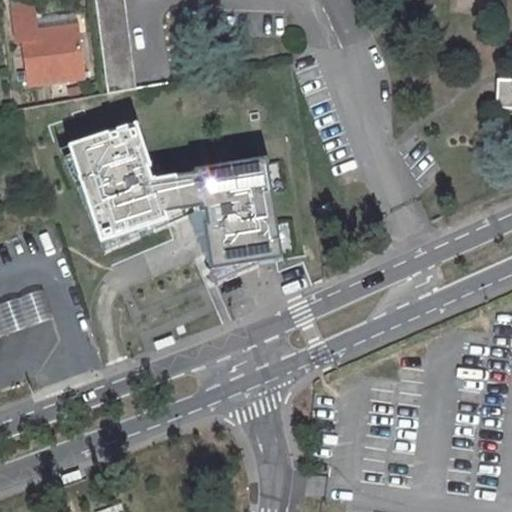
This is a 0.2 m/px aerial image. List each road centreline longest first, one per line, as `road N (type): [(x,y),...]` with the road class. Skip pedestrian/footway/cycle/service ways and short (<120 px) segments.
road 1 (secondary): [(511,224),(235,341)]
road 2 (secondary): [(251,379),(511,267)]
road 3 (secondary): [(0,473),(251,379)]
road 4 (secondary): [(235,341),(0,431)]
road 5 (unknown): [(271,488),(452,509)]
road 6 (unknown): [(471,352),(452,509)]
road 7 (unclassified): [(271,511),(271,454),(251,379)]
